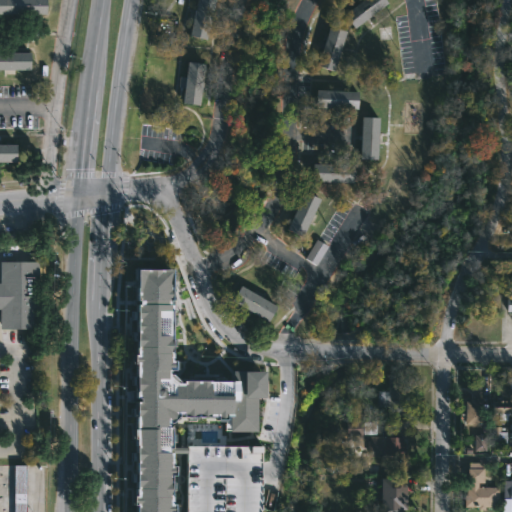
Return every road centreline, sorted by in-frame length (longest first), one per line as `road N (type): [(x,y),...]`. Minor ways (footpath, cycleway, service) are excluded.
road 1 (residential): [(511,353),(265,351),(221,324),(164,195),(115,196)]
road 2 (residential): [(511,193),(459,305),(448,353),(445,511)]
road 3 (residential): [(308,0),(293,153),(278,202),(235,252),(198,276)]
road 4 (secondary): [(82,197),(71,511)]
road 5 (residential): [(239,0),(222,134),(203,167),(164,195)]
road 6 (secondary): [(100,511),(108,300)]
road 7 (secondary): [(102,0),(82,197)]
road 8 (secondary): [(115,196),(134,0)]
road 9 (residential): [(504,0),(511,166)]
